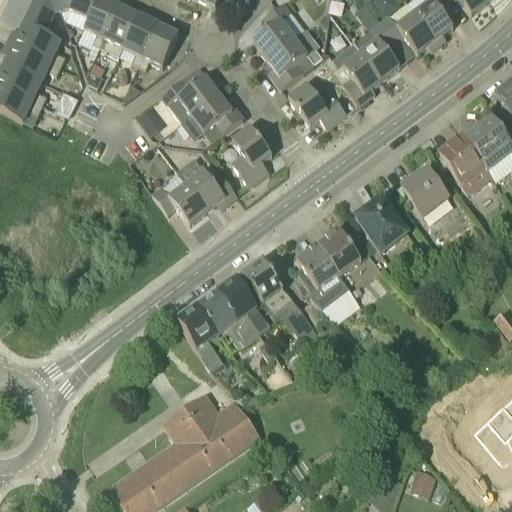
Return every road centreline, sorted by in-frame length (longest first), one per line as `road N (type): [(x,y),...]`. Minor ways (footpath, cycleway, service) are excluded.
road 1 (unclassified): [(38,397),(315,182)]
road 2 (unclassified): [(315,182),(511,31)]
road 3 (residential): [(315,182),(216,45),(263,0)]
